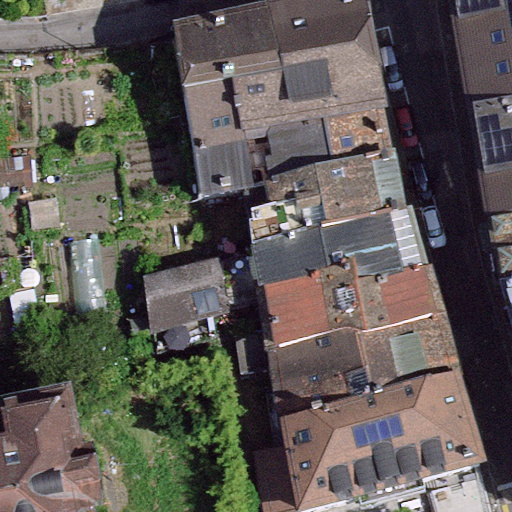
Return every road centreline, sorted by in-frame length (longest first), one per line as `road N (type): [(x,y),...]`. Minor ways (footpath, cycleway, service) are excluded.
road 1 (residential): [(410,0),(511,462)]
road 2 (residential): [(0,31),(95,29),(247,0)]
